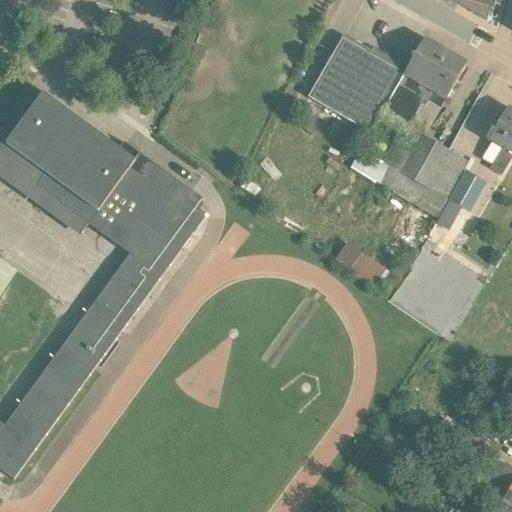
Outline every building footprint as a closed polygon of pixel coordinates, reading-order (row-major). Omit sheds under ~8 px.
[(447,0),(447,2),(485,23),(491,0),(447,0)] [(307,99),(368,135),(406,70),(372,50),(368,57),(341,41),(307,99)] [(359,152),(358,152),(349,171),(435,221),(463,171),(467,163),(423,140),(465,67),(424,42),(422,42),(379,117),(401,130),(382,164),(359,152)] [(148,229),(180,252),(206,217),(199,212),(203,206),(200,203),(201,200),(123,144),(117,151),(28,87),(0,125),(0,144),(96,215),(88,227),(128,256),(148,229)] [(511,156),(511,113),(506,110),(498,124),(495,122),(484,141),(490,144),(480,161),(491,167),(489,170),(501,176),(511,156)] [(96,215),(0,144),(0,180),(79,238),(88,227),(96,215)] [(468,214),(485,185),(469,175),(463,175),(436,225),(448,232),(460,210),(468,214)] [(0,472),(12,482),(180,252),(148,229),(128,256),(4,426),(0,423),(0,472)] [(388,273),(348,247),(335,267),(374,293),(388,273)] [(511,511),(511,472),(492,460),(475,488),(478,490),(474,499),(481,504),(479,508),(485,511),(511,511)]
